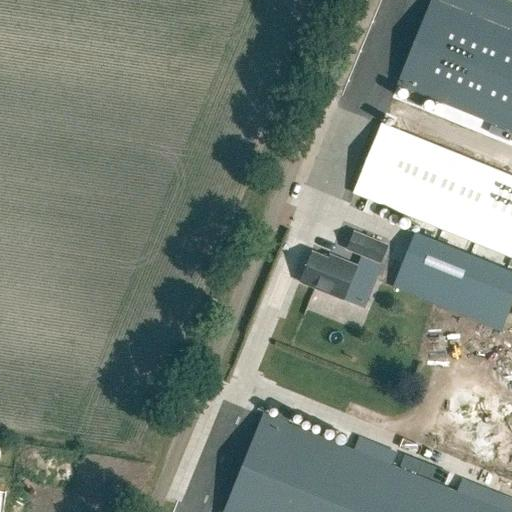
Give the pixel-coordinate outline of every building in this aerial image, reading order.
[(432,0),(398,84),(412,89),(426,95),(511,129),(511,5),(499,0),(432,0)] [(426,95),(412,89),(408,100),(421,106),(426,95)] [(511,177),(382,125),(354,194),(511,257),(511,177)] [(355,232),(347,250),(362,256),(369,259),(373,251),(384,256),(388,246),(355,232)] [(511,272),(415,233),(393,288),(502,331),(511,306),(511,272)] [(313,252),(300,283),(344,301),(344,299),(363,306),(381,264),(369,259),(362,256),(357,266),(338,258),(337,262),(313,252)] [(265,412),(224,511),(511,511),(446,486),(401,467),(265,412)] [(406,455),(401,467),(446,486),(451,473),(406,455)]
